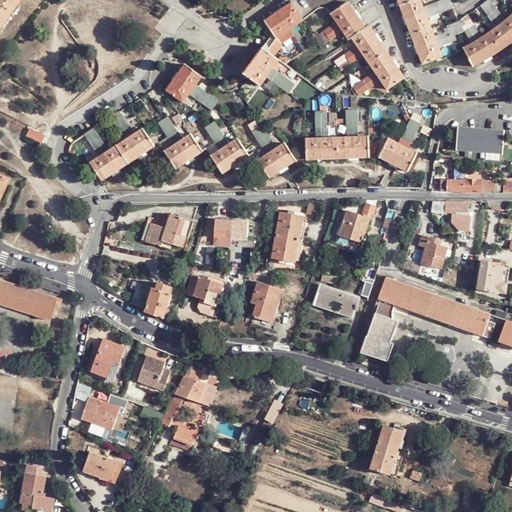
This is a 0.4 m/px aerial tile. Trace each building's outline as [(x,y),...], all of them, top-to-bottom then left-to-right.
[(17,5),(21,0),(0,0),(0,33),(19,7),(17,5)] [(437,44),(436,39),(428,19),(426,14),(424,9),(420,0),(398,0),(406,18),(409,26),(417,47),(420,55),(425,67),(443,59),(439,49),(437,44)] [(449,0),(447,0),(438,3),(440,8),(442,14),(453,10),(449,0)] [(492,14),(496,10),(490,2),(482,8),(488,16),(492,14)] [(406,80),(399,70),(394,63),(381,44),(376,37),(370,28),(367,30),(360,20),(355,13),(349,3),(332,15),(337,23),(341,29),(344,33),(350,41),(353,40),(359,48),(362,52),(389,92),(406,80)] [(440,8),(438,3),(424,9),(426,14),(440,8)] [(274,35),(277,40),(290,31),(295,27),(304,21),(293,5),(283,12),(276,16),(266,23),(274,35)] [(428,19),(442,14),(440,8),(426,14),(428,19)] [(502,26),(506,23),(496,10),(492,14),(501,26),(502,26)] [(488,16),(498,29),(501,26),(492,14),(488,16)] [(469,29),(474,26),(468,17),(460,23),(465,32),(469,29)] [(511,18),(506,23),(502,26),(501,26),(498,29),(490,35),(482,39),(477,42),(472,45),(464,50),(473,68),(479,65),(485,62),(488,60),(492,58),(496,55),(502,51),(511,45),(511,44),(511,18)] [(341,29),(337,23),(325,32),(328,38),(329,37),(341,29)] [(459,34),(465,32),(460,23),(448,28),(448,30),(451,38),(455,37),(459,34)] [(477,42),(482,39),(474,26),(469,29),(477,42)] [(304,41),(295,27),(290,31),(299,44),(304,41)] [(332,41),(344,33),(341,29),(329,37),(332,41)] [(465,32),(472,45),(477,42),(469,29),(465,32)] [(451,38),(448,30),(445,32),(446,34),(436,39),(437,44),(451,38)] [(316,39),(319,44),(328,38),(325,32),(316,39)] [(264,49),(268,52),(277,40),(274,35),(272,38),(271,40),(270,42),(264,49)] [(328,38),(319,44),(322,48),(332,41),(329,37),(328,38)] [(457,41),(455,37),(451,38),(437,44),(439,49),(457,41)] [(310,50),(304,41),(299,44),(306,53),(310,50)] [(362,52),(359,48),(346,57),(350,61),(362,52)] [(271,74),(275,70),(281,61),(268,52),(264,49),(245,75),(251,80),(262,88),(268,79),(271,74)] [(350,61),(346,57),(336,63),(339,68),(350,61)] [(352,65),(350,61),(339,68),(342,72),(352,65)] [(194,91),(198,86),(204,78),(187,66),(180,76),(175,83),(168,92),(185,105),(192,95),(194,91)] [(284,84),(287,80),(275,70),(271,74),(284,84)] [(268,79),(280,88),(284,84),(271,74),(268,79)] [(251,80),(245,75),(239,83),(236,86),(234,87),(234,91),(236,91),(240,94),(251,80)] [(284,84),(280,88),(290,95),(296,86),(287,80),(284,84)] [(360,98),(369,91),(363,82),(354,89),(360,98)] [(207,100),(210,96),(198,86),(194,91),(207,100)] [(192,95),(204,104),(207,100),(194,91),(192,95)] [(220,103),(210,96),(207,100),(204,104),(214,111),(220,103)] [(347,112),(348,123),(353,123),(358,123),(358,111),(347,112)] [(327,112),(328,126),(336,125),(336,112),(327,112)] [(321,124),(327,124),(326,113),(316,113),(316,124),(321,124)] [(123,127),(128,124),(121,114),(112,120),(119,130),(123,127)] [(160,125),(166,135),(170,132),(175,129),(169,119),(160,125)] [(412,121),(406,131),(411,134),(416,136),(421,126),(412,121)] [(132,140),(136,137),(128,124),(123,127),(132,140)] [(207,129),(213,139),(217,136),(222,133),(215,124),(207,129)] [(119,130),(127,143),(132,140),(123,127),(119,130)] [(29,128),(25,136),(41,143),(44,134),(29,128)] [(253,134),(259,144),(264,141),(268,138),(262,128),(253,134)] [(179,145),(183,142),(175,129),(170,132),(179,145)] [(505,133),(459,129),(456,153),(503,157),(505,133)] [(97,143),(102,140),(95,131),(86,137),(92,146),(97,143)] [(406,131),(399,145),(404,147),(411,134),(406,131)] [(140,160),(146,156),(156,150),(145,132),(136,137),(132,140),(127,143),(110,154),(106,156),(101,159),(92,166),(103,183),(113,177),(120,172),(140,160)] [(166,135),(174,148),(179,145),(170,132),(166,135)] [(226,149),(230,147),(222,133),(217,136),(226,149)] [(404,147),(409,150),(416,136),(411,134),(404,147)] [(187,164),(194,159),(204,153),(193,136),(183,142),(179,145),(174,148),(166,154),(177,171),(187,164)] [(213,139),(221,152),(226,149),(217,136),(213,139)] [(272,154),(277,151),(268,138),(264,141),(272,154)] [(350,159),(358,159),(370,158),(369,138),(359,138),(353,139),(348,139),(328,140),(322,140),(317,140),(306,141),(308,161),(319,161),(327,161),(350,159)] [(106,156),(110,154),(102,140),(97,143),(106,156)] [(391,164),(399,168),(409,173),(418,155),(409,150),(404,147),(399,145),(390,140),(380,158),(391,164)] [(239,141),(230,147),(226,149),(221,152),(212,159),(223,175),(233,169),(240,165),(250,158),(239,141)] [(259,144),(268,157),(272,154),(264,141),(259,144)] [(92,146),(101,159),(106,156),(97,143),(92,146)] [(280,174),(287,168),(297,162),(286,145),(277,151),(272,154),(268,157),(259,163),(270,180),(280,174)] [(463,192),(463,181),(446,181),(446,192),(463,192)] [(478,182),(463,181),(463,192),(484,193),(511,193),(511,183),(497,183),(492,183),(482,182),(478,182)] [(468,201),(445,201),(445,202),(434,202),(433,213),(458,214),(458,215),(470,215),(468,201)] [(391,236),(398,213),(389,210),(382,232),(391,236)] [(340,236),(341,236),(356,241),(363,244),(371,219),(348,211),(340,236)] [(304,216),(281,213),(275,260),(297,264),(304,216)] [(193,222),(171,215),(166,229),(156,225),(149,243),(161,247),(164,240),(182,247),(186,236),(188,237),(193,222)] [(217,219),(215,232),(220,233),(220,238),(232,239),(247,240),(249,222),(217,219)] [(220,233),(215,232),(214,245),(231,247),(232,239),(220,238),(220,233)] [(356,241),(341,236),(339,244),(353,249),(356,241)] [(448,245),(422,237),(419,247),(426,248),(421,263),(442,269),(448,245)] [(500,293),(502,281),(504,267),(491,265),(491,262),(483,261),(479,290),(500,293)] [(203,302),(203,304),(217,308),(225,284),(192,273),(184,296),(203,302)] [(491,314),(387,277),(379,299),(381,300),(364,351),(392,361),(398,344),(394,343),(402,322),(397,320),(398,306),(476,334),(473,341),(481,344),(491,314)] [(58,298),(0,280),(0,304),(50,320),(55,307),(58,298)] [(283,290),(259,282),(252,303),(257,306),(253,317),(255,317),(255,318),(271,324),(283,290)] [(149,304),(154,288),(139,283),(133,298),(149,304)] [(153,317),(164,320),(172,295),(171,294),(173,287),(159,283),(157,289),(154,288),(149,304),(146,309),(146,313),(154,316),(153,317)] [(359,299),(320,286),(314,306),(353,319),(359,299)] [(370,299),(373,289),(364,286),(361,296),(370,299)] [(133,298),(131,304),(146,309),(149,304),(133,298)] [(217,308),(203,304),(202,308),(215,313),(217,308)] [(219,329),(232,333),(235,324),(222,319),(219,329)] [(511,322),(507,320),(499,343),(511,347),(511,322)] [(114,347),(105,343),(92,370),(108,378),(114,364),(121,367),(128,351),(115,344),(114,347)] [(167,362),(150,356),(140,382),(165,391),(173,371),(165,368),(167,362)] [(193,369),(190,368),(185,377),(186,378),(201,383),(205,373),(203,372),(193,369)] [(161,421),(170,427),(187,398),(177,394),(186,378),(185,377),(164,414),(161,421)] [(208,385),(201,383),(186,378),(177,394),(187,398),(199,401),(208,385)] [(219,388),(208,385),(199,401),(213,406),(219,388)] [(130,402),(119,398),(114,396),(111,405),(127,410),(130,402)] [(102,403),(90,398),(82,419),(113,430),(119,413),(101,406),(102,403)] [(274,423),(284,403),(274,399),(264,419),(274,423)] [(404,432),(385,426),(371,469),(390,476),(404,432)] [(227,436),(246,438),(247,429),(228,427),(227,436)] [(121,462),(88,452),(82,471),(114,482),(121,462)] [(24,475),(37,477),(39,469),(26,466),(24,475)] [(44,478),(37,477),(24,475),(18,504),(23,506),(21,511),(25,511),(29,511),(30,509),(42,511),(48,511),(52,499),(40,497),(44,478)]
